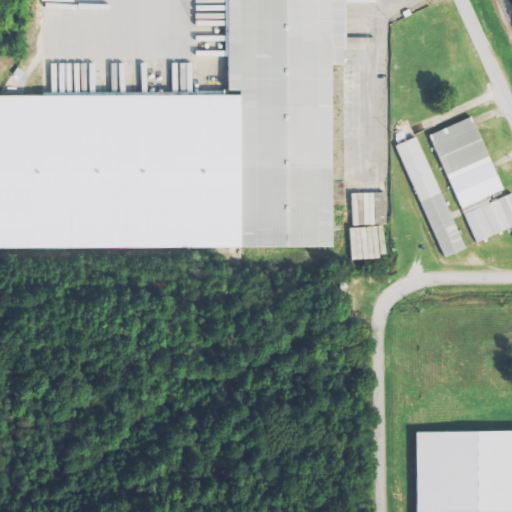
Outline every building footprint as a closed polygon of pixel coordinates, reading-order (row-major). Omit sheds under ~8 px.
[(0,249),(333,249),(333,66),(346,66),(346,0),(226,0),(227,96),(0,96),(0,249)] [(426,136),(467,117),(499,187),(457,206),(426,136)] [(410,138),(460,248),(440,257),(390,147),(410,138)] [(511,238),(495,201),(508,196),(511,205),(511,238)] [(511,511),(511,432),(416,434),(416,511),(511,511)]
